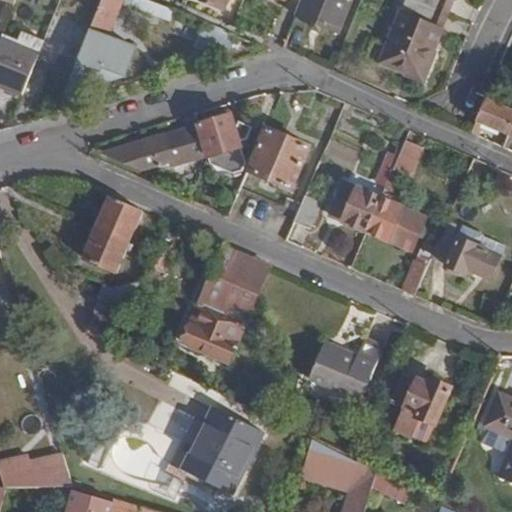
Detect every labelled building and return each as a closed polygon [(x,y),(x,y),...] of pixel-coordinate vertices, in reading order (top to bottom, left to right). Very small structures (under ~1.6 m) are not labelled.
[(124,0),(136,4),(138,0),(105,0),(104,5),(67,94),(74,91),(127,74),(137,46),(110,34),(124,0)] [(204,0),(225,9),(228,0),(204,0)] [(304,0),(299,13),(341,31),(353,0),(304,0)] [(449,12),(418,0),(405,0),(381,62),(423,80),(445,27),(444,26),(449,12)] [(418,0),(449,12),(453,0),(418,0)] [(206,24),(203,23),(192,47),(209,53),(231,48),(236,36),(221,30),(206,24)] [(0,84),(23,95),(33,72),(40,55),(46,41),(20,31),(14,44),(4,39),(0,49),(0,84)] [(23,95),(22,97),(36,102),(46,79),(33,72),(23,95)] [(511,108),(489,99),(472,133),(478,136),(485,124),(511,136),(511,134),(511,108)] [(208,157),(209,159),(242,149),(231,117),(199,126),(208,157)] [(208,157),(199,126),(110,153),(109,156),(142,170),(173,161),(175,167),(208,157)] [(269,129),(251,171),(293,189),(311,148),(269,129)] [(394,173),(399,162),(391,158),(380,183),(388,187),(394,173)] [(222,190),(238,198),(251,171),(233,163),(222,190)] [(388,187),(387,190),(395,193),(403,177),(394,173),(388,187)] [(346,185),(340,198),(346,201),(352,188),(346,185)] [(333,216),(369,233),(383,201),(352,188),(346,201),(340,198),(333,216)] [(117,272),(143,212),(110,198),(83,258),(117,272)] [(383,201),(369,233),(413,250),(425,218),(383,201)] [(303,208),(296,224),(311,230),(318,214),(303,208)] [(449,223),(433,261),(469,277),(472,272),(493,281),(503,258),(479,248),(483,237),(449,223)] [(162,275),(173,251),(159,245),(149,269),(162,275)] [(237,280),(247,256),(223,246),(201,299),(247,320),(260,290),(237,280)] [(260,290),(270,266),(247,256),(237,280),(260,290)] [(404,293),(417,298),(430,269),(416,263),(404,293)] [(0,324),(10,322),(0,287),(0,324)] [(228,361),(245,322),(199,303),(183,342),(228,361)] [(364,344),(383,352),(385,348),(366,340),(364,344)] [(359,407),(383,352),(364,344),(357,361),(343,356),(345,353),(325,345),(311,380),(341,395),(340,399),(359,407)] [(173,371),(167,384),(197,398),(203,385),(173,371)] [(428,448),(451,394),(433,385),(431,390),(403,378),(391,408),(405,414),(397,434),(428,448)] [(511,483),(511,401),(501,397),(487,428),(511,439),(511,452),(501,478),(511,483)] [(230,494),(261,432),(213,408),(183,470),(230,494)] [(9,487),(73,485),(65,456),(30,459),(28,454),(1,464),(9,487)] [(367,511),(380,473),(362,464),(346,511),(367,511)] [(87,511),(94,493),(74,488),(66,511),(87,511)] [(131,511),(132,510),(97,500),(93,511),(131,511)]
